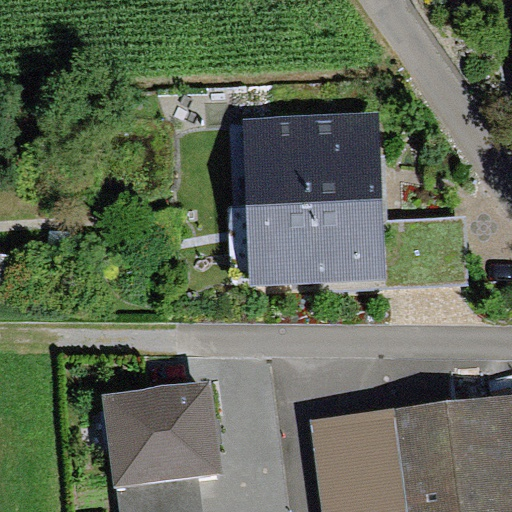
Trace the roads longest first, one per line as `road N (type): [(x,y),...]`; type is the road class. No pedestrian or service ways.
road 1 (residential): [(268,511),(246,342),(511,339)]
road 2 (residential): [(511,190),(384,0)]
